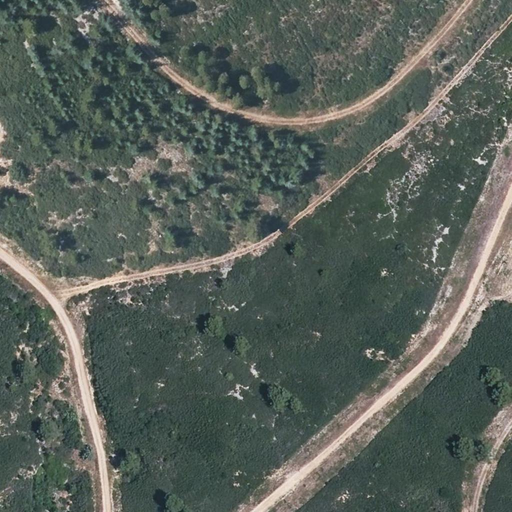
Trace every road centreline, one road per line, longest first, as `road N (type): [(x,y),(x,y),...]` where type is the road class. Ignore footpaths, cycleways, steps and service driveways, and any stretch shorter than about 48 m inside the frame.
road 1 (track): [(47,301),(110,278),(249,250),(281,232),(411,127),(511,17)]
road 2 (track): [(97,0),(175,78),(261,120),(346,113),(386,91),(470,0)]
road 3 (track): [(511,179),(454,317),(382,402),(260,511)]
road 4 (track): [(110,511),(78,374),(47,301),(0,241)]
